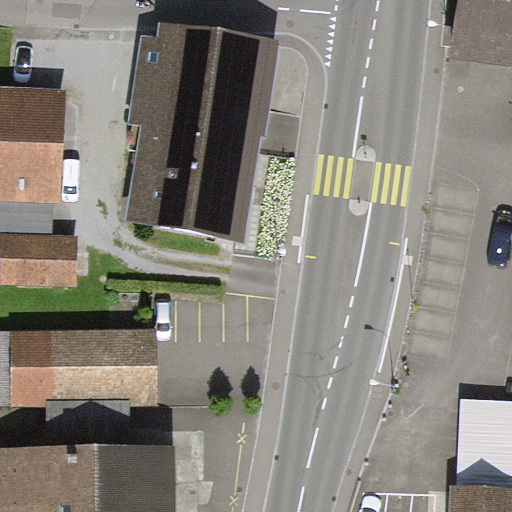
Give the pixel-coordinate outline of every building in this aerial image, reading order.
[(511,0),(472,0),(465,47),(511,54),(511,0)] [(283,44),(161,25),(130,225),(252,244),(283,44)] [(67,91),(0,89),(0,286),(75,289),(76,240),(55,239),(55,208),(64,208),(67,91)] [(162,338),(0,336),(0,407),(161,408),(162,338)] [(452,511),(511,511),(511,409),(457,407),(452,511)] [(188,511),(188,455),(0,454),(0,511),(188,511)]
